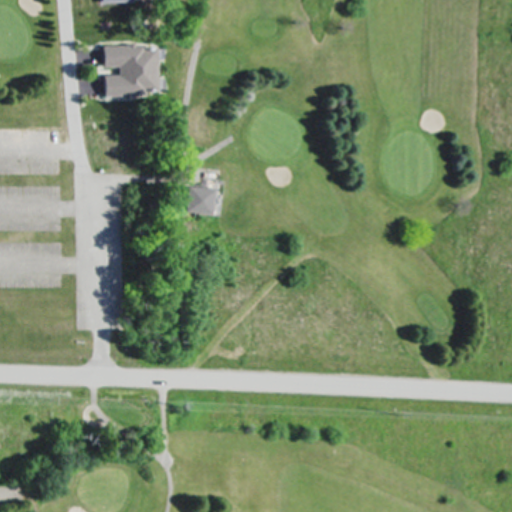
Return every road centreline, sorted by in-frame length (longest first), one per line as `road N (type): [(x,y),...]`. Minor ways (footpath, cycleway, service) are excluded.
road 1 (tertiary): [(0,372),(511,392)]
road 2 (residential): [(104,376),(104,230),(76,123),(66,0)]
